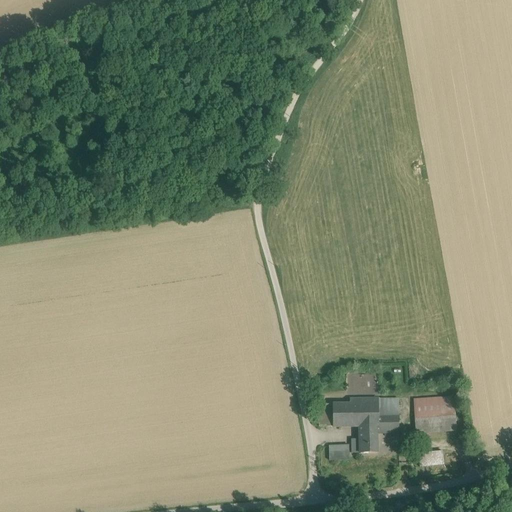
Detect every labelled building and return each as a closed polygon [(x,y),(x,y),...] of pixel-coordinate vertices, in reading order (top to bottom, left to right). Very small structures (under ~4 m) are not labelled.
[(398,399),(350,400),(350,405),(333,405),(334,427),(360,427),(360,433),(376,433),(399,433),(398,399)] [(454,404),(414,408),(416,434),(456,431),(454,404)] [(321,425),(332,425),(332,419),(331,419),(331,413),(321,413),(321,425)] [(376,433),(360,433),(360,454),(377,454),(376,433)] [(349,446),(329,447),(329,461),(349,460),(349,446)] [(419,466),(445,465),(444,451),(419,452),(419,466)]
